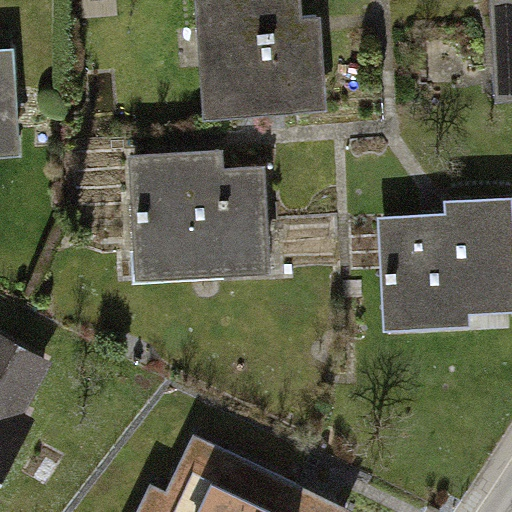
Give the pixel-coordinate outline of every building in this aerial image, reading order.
[(199,0),(207,112),(328,104),(322,13),(302,14),(300,0),(199,0)] [(511,0),(493,0),(499,92),(511,91),(511,0)] [(0,146),(21,145),(16,45),(0,45),(0,146)] [(131,151),(138,272),(271,265),(266,163),(225,165),(224,146),(131,151)] [(381,214),(388,322),(471,316),(470,304),(511,301),(511,196),(511,193),(446,198),(447,209),(381,214)] [(0,481),(38,412),(28,407),(55,357),(0,327),(0,481)] [(144,482),(130,511),(350,511),(357,499),(197,424),(165,492),(144,482)]
